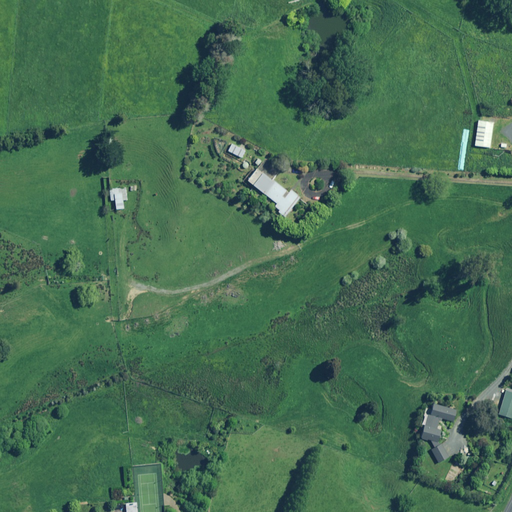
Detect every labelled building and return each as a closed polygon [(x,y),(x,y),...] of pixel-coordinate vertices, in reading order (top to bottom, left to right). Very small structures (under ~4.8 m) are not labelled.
[(493,123),(478,121),(474,146),(489,148),(493,123)] [(245,151),(231,144),(228,151),(241,158),(245,151)] [(262,162),(258,158),(253,163),(257,167),(262,162)] [(257,169),(256,170),(253,168),(242,182),(251,188),(253,186),(264,195),(265,195),(276,204),(274,207),(279,211),(277,212),(284,218),(299,198),(291,191),(289,194),(257,169)] [(128,200),(126,188),(110,189),(111,201),(115,200),(116,210),(124,209),(123,201),(128,200)] [(511,393),(505,391),(500,407),(499,407),(497,414),(511,418),(511,393)] [(438,440),(441,431),(436,429),(440,418),(453,422),(456,411),(433,403),(429,416),(428,415),(420,439),(430,441),(435,449),(431,451),(438,463),(448,457),(441,445),(438,440)] [(136,511),(136,503),(125,504),(126,511),(136,511)]
